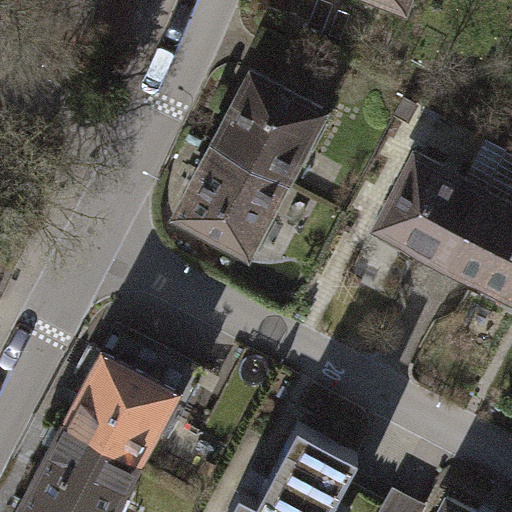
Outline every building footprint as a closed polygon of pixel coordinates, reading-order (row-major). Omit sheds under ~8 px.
[(245,67),(169,208),(241,248),(318,106),(245,67)] [(511,204),(408,149),(370,220),(511,295),(511,204)] [(111,320),(8,511),(112,511),(192,363),(111,320)] [(232,486),(217,511),(340,511),(343,508),(325,498),(351,452),(290,419),(248,495),(232,486)] [(413,511),(416,507),(387,490),(374,511),(413,511)] [(475,511),(441,494),(432,511),(475,511)]
